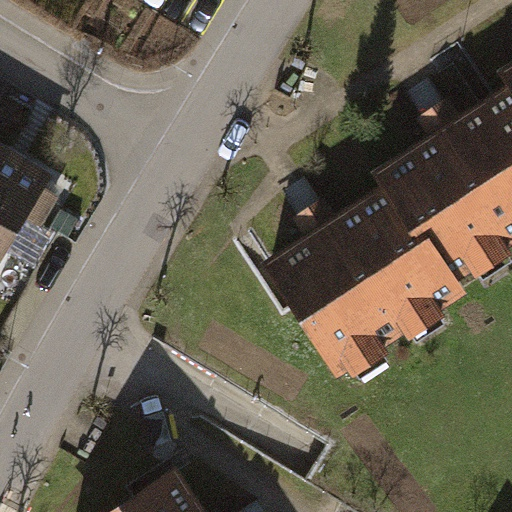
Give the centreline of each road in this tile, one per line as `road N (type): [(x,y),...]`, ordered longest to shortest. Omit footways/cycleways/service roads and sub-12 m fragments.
road 1 (residential): [(0,475),(190,147)]
road 2 (residential): [(0,34),(190,147)]
road 3 (residential): [(190,147),(283,0)]
